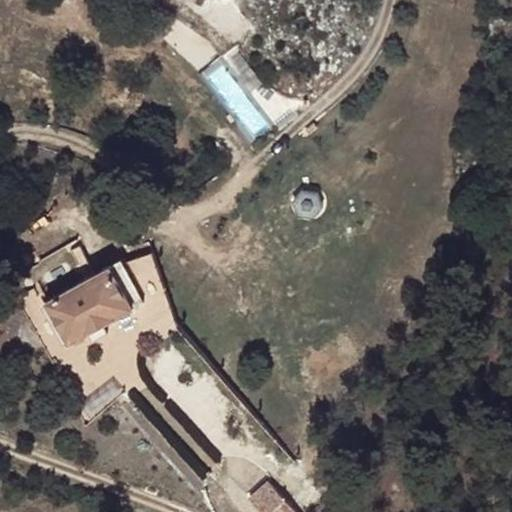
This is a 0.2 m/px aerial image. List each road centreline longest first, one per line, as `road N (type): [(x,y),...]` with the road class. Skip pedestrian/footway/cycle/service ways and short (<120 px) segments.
road 1 (track): [(386,0),(372,44),(329,94),(162,216),(100,158),(46,138),(0,135)]
road 2 (track): [(0,444),(178,511)]
